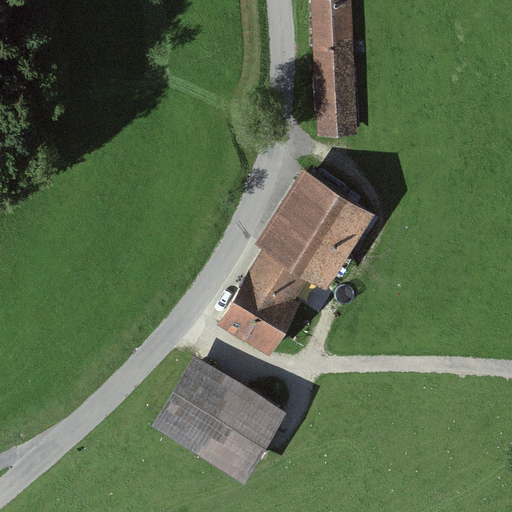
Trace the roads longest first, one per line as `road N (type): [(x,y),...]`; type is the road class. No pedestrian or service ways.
road 1 (tertiary): [(0,496),(68,440),(183,322),(219,269),(268,162),(279,116),(277,0)]
road 2 (track): [(511,368),(284,368),(183,322)]
